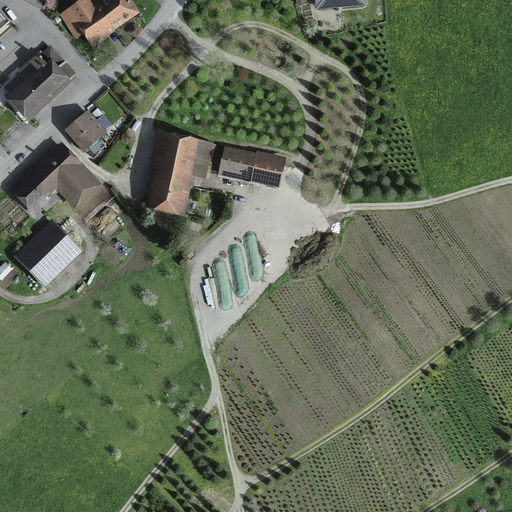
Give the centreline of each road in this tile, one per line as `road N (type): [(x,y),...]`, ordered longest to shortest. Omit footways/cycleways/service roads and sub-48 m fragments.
road 1 (track): [(176,5),(192,37),(298,90),(313,117),(299,177),(282,200),(250,214),(194,267),(219,400)]
road 2 (track): [(337,208),(364,118),(362,94),(323,58),(251,26),(208,45),(154,110),(134,180)]
road 3 (track): [(511,302),(374,409),(239,489)]
road 4 (track): [(511,182),(398,209),(337,208),(199,185)]
road 5 (tertiary): [(180,0),(0,180)]
road 6 (track): [(219,400),(126,511)]
